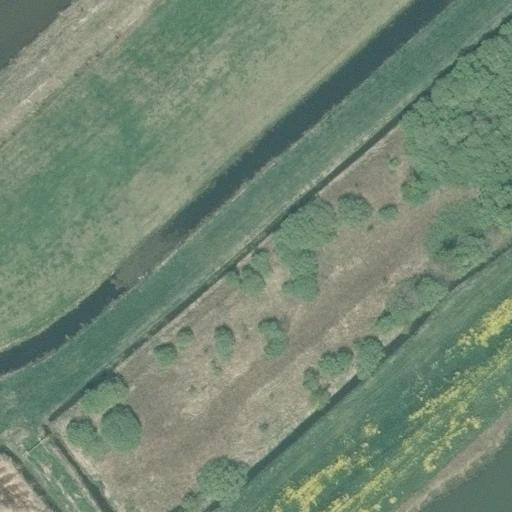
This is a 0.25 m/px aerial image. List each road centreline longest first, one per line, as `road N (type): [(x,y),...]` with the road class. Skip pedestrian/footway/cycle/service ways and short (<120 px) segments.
road 1 (track): [(249,219),(9,412)]
road 2 (track): [(463,379),(307,511)]
road 3 (track): [(82,511),(9,412)]
